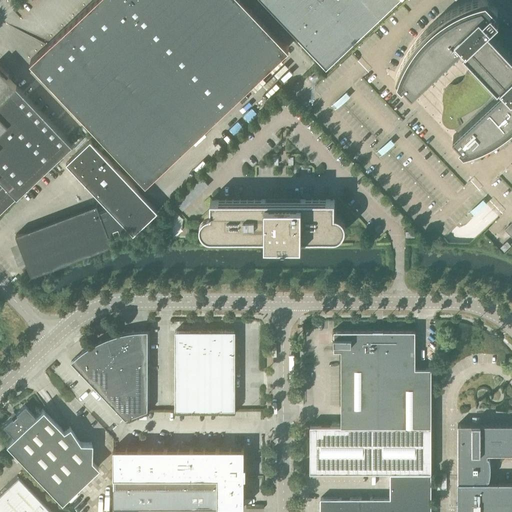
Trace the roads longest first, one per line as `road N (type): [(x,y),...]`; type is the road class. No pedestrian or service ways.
road 1 (unknown): [(51,338),(120,425),(285,427)]
road 2 (tertiary): [(51,338),(76,317),(116,304),(286,304)]
road 3 (tertiary): [(286,304),(459,304),(511,327)]
road 4 (unclassified): [(284,511),(286,304)]
